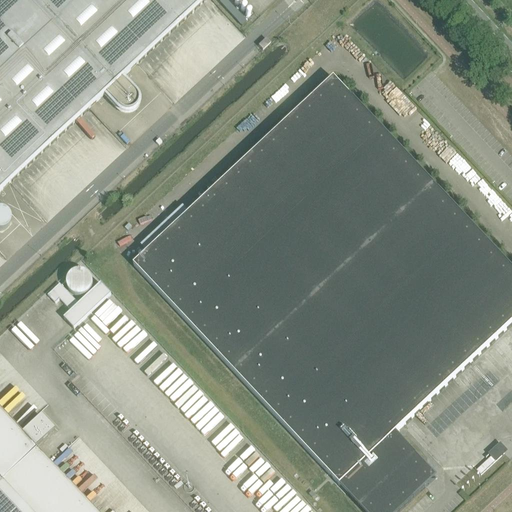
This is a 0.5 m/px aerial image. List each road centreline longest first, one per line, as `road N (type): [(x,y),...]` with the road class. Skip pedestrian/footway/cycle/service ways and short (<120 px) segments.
road 1 (unknown): [(169,511),(41,376),(48,344),(78,333),(252,511)]
road 2 (unknown): [(511,240),(352,81),(334,73),(305,86),(176,201)]
